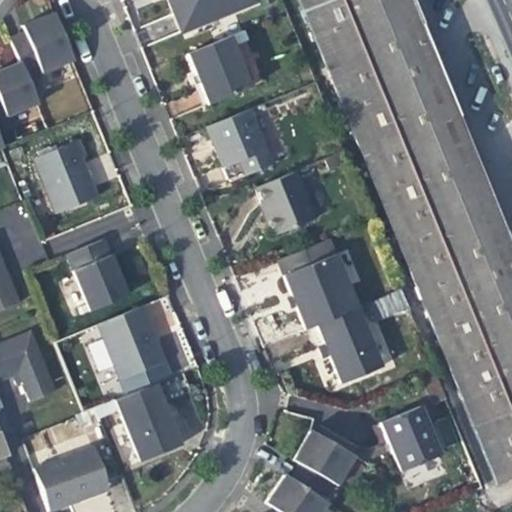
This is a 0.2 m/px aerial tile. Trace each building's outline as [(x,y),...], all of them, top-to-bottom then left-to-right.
[(166,0),(171,11),(172,13),(175,22),(180,32),(254,1),(253,0),(166,0)] [(299,0),(323,60),(344,111),(409,273),(441,350),(496,485),(511,478),(511,262),(502,237),(437,74),(416,24),(406,0),(299,0)] [(72,59),(53,12),(36,18),(20,25),(23,33),(39,70),(40,72),(72,59)] [(243,32),(228,38),(231,47),(246,41),(243,32)] [(39,70),(23,33),(16,36),(9,39),(18,61),(25,75),(39,70)] [(228,38),(186,54),(197,82),(199,88),(203,96),(207,105),(248,89),(231,47),(228,38)] [(25,75),(18,61),(2,68),(0,68),(0,104),(3,113),(4,116),(36,103),(25,75)] [(247,110),(205,127),(217,158),(221,166),(224,174),(227,183),(270,165),(247,110)] [(76,140),(32,157),(54,212),(95,197),(86,174),(85,172),(79,157),(83,156),(76,140)] [(294,172),(254,188),(257,194),(260,204),(263,203),(267,214),(262,215),(266,225),(271,236),(313,219),(294,172)] [(260,204),(258,205),(262,215),(267,214),(263,203),(260,204)] [(105,245),(102,239),(65,254),(71,268),(108,253),(105,245)] [(333,258),(326,240),(275,260),(279,271),(282,278),(333,258)] [(112,265),(108,253),(71,268),(88,311),(125,296),(112,265)] [(354,310),(333,258),(282,278),(290,297),(294,306),(304,330),(311,327),(315,325),(354,310)] [(0,309),(17,302),(7,279),(2,266),(0,261),(0,309)] [(140,306),(96,325),(119,380),(163,362),(155,342),(151,343),(148,337),(151,334),(144,316),(140,306)] [(354,310),(315,325),(322,344),(326,354),(328,359),(339,384),(378,368),(354,310)] [(315,325),(311,327),(314,335),(318,346),(322,344),(315,325)] [(28,331),(0,342),(0,378),(7,376),(15,372),(28,400),(52,391),(28,331)] [(154,384),(113,400),(138,460),(178,444),(165,411),(154,384)] [(417,407),(378,424),(386,443),(389,451),(391,456),(398,472),(438,456),(417,407)] [(379,446),(386,443),(378,424),(371,427),(375,435),(379,446)] [(352,457),(308,430),(299,446),(291,461),(298,465),(325,480),(335,486),(352,457)] [(92,445),(32,467),(47,509),(57,506),(68,502),(75,499),(73,494),(105,482),(92,445)] [(325,480),(298,465),(294,473),(290,480),(315,498),(325,480)] [(290,480),(282,475),(272,490),(263,504),(270,508),(275,511),(318,511),(325,504),(315,498),(290,480)] [(105,482),(73,494),(75,499),(91,493),(107,488),(105,482)]
